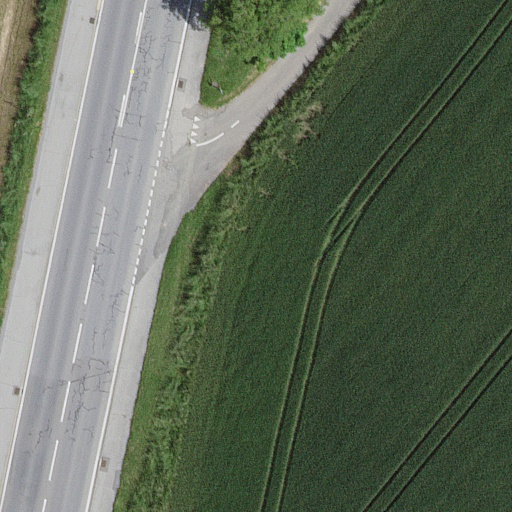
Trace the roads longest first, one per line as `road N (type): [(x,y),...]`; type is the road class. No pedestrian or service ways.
road 1 (primary): [(115,159),(43,511)]
road 2 (residential): [(115,159),(173,155),(230,129),(339,0)]
road 3 (primary): [(146,0),(115,159)]
